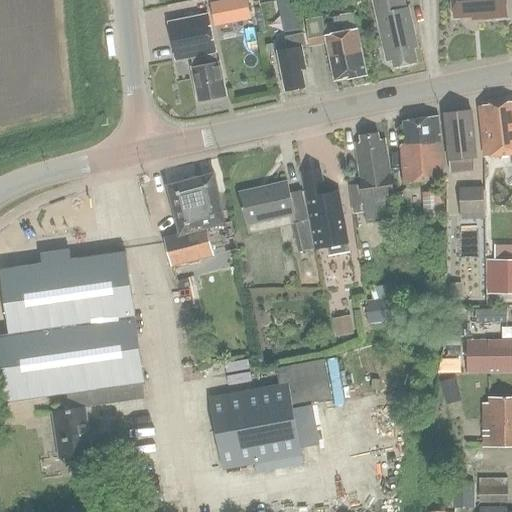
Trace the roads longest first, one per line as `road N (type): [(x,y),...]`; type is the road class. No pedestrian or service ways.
road 1 (secondary): [(137,149),(511,70)]
road 2 (unclassified): [(137,149),(120,0)]
road 3 (secondary): [(0,196),(137,149)]
